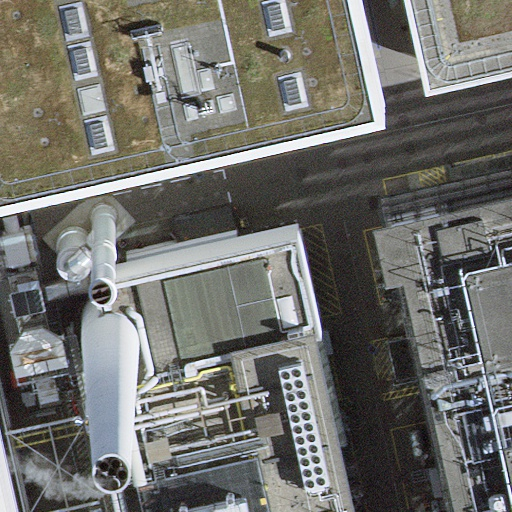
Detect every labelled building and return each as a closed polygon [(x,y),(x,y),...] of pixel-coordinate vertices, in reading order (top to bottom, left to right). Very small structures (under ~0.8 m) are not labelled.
[(0,0),(0,158),(378,74),(361,0),(0,0)] [(511,0),(377,0),(392,70),(511,44),(511,0)] [(511,511),(511,179),(387,207),(395,241),(412,238),(473,511),(511,511)] [(297,211),(93,257),(100,288),(92,293),(86,299),(83,307),(82,316),(83,324),(87,332),(93,338),(100,342),(108,344),(112,344),(117,366),(92,371),(124,511),(351,511),(307,314),(320,311),(297,211)] [(19,511),(0,419),(0,511),(19,511)]
